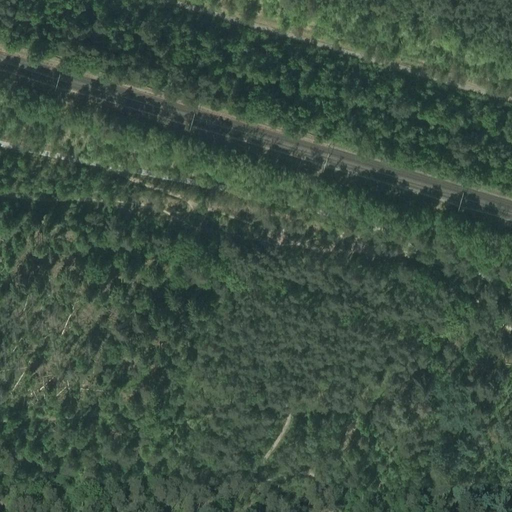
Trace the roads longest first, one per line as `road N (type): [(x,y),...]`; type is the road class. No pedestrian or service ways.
road 1 (track): [(511,138),(225,69),(151,83)]
road 2 (track): [(421,254),(302,244),(100,164)]
road 3 (track): [(179,220),(140,204),(0,196)]
